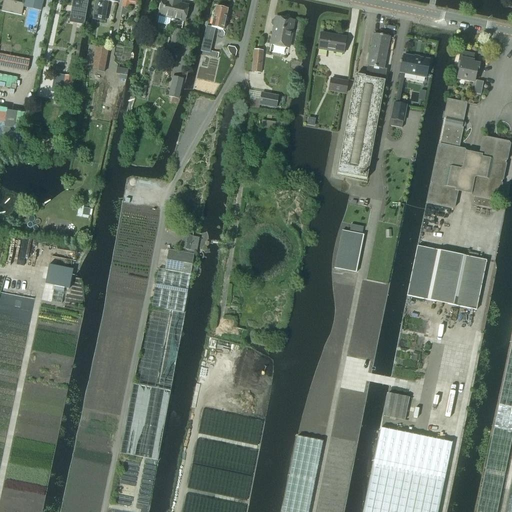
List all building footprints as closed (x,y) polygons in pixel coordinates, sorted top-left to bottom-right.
[(1,11),(11,14),(14,2),(4,0),(1,11)] [(26,0),(25,8),(41,11),(43,0),(26,0)] [(73,0),(71,14),(85,17),(87,0),(73,0)] [(96,0),(94,14),(95,14),(106,16),(108,2),(117,3),(117,0),(96,0)] [(123,0),(123,7),(122,7),(120,18),(125,19),(127,8),(129,8),(130,2),(136,3),(137,0),(123,0)] [(180,4),(181,2),(181,0),(166,0),(166,1),(163,0),(159,16),(185,22),(188,6),(180,4)] [(14,2),(11,14),(21,16),(24,4),(14,2)] [(201,51),(203,52),(210,53),(216,28),(223,30),(228,10),(216,8),(211,28),(208,27),(206,26),(201,51)] [(271,44),(289,48),(294,21),(276,17),(276,19),(274,19),(272,20),(271,24),(272,26),(275,26),(271,44)] [(175,30),(171,45),(179,47),(182,31),(175,30)] [(343,53),(346,37),(321,33),(319,49),(343,53)] [(380,106),(385,80),(387,69),(383,69),(390,37),(382,35),(380,35),(373,34),(367,66),(370,66),(368,77),(355,75),(337,174),(367,179),(378,115),(375,114),(377,105),(380,106)] [(85,69),(90,70),(104,73),(108,49),(100,47),(89,45),(85,69)] [(252,71),(261,72),(263,51),(255,50),(252,71)] [(458,69),(459,69),(457,79),(458,79),(459,77),(465,78),(464,81),(474,83),(476,72),(477,73),(479,66),(472,65),(474,57),(469,56),(469,54),(461,52),(458,69)] [(404,55),(400,73),(404,73),(426,78),(429,60),(404,55)] [(128,69),(117,68),(116,74),(119,74),(118,79),(126,80),(128,69)] [(65,84),(63,94),(70,96),(74,78),(55,75),(53,82),(65,84)] [(172,77),(168,97),(179,99),(183,79),(172,77)] [(346,93),(348,82),(331,79),(329,90),(346,93)] [(476,80),(474,93),(481,95),(483,82),(476,80)] [(98,88),(93,113),(117,117),(122,92),(98,88)] [(259,105),(276,108),(278,96),(262,93),(259,105)] [(438,145),(434,162),(436,164),(434,165),(430,182),(432,184),(430,185),(426,202),(428,204),(452,209),(455,207),(458,192),(470,194),(472,197),(476,198),(475,202),(473,202),(472,205),(492,209),(494,201),(496,202),(499,200),(502,184),(500,182),(503,180),(506,164),(504,162),(507,160),(510,144),(508,142),(484,137),(482,138),(479,154),(466,152),(465,149),(458,148),(458,145),(460,145),(463,128),(462,127),(463,121),(467,103),(447,99),(443,117),(446,118),(441,144),(438,145)] [(392,120),(390,127),(402,129),(403,122),(406,106),(399,104),(395,104),(394,104),(391,120),(392,120)] [(284,124),(261,121),(260,128),(283,131),(284,124)] [(267,147),(269,132),(260,131),(258,146),(267,147)] [(350,231),(362,233),(364,227),(351,224),(350,231)] [(341,231),(334,269),(356,273),(363,235),(341,231)] [(182,249),(196,252),(199,238),(184,235),(182,249)] [(417,247),(407,297),(476,311),(486,261),(417,247)] [(197,267),(193,266),(195,255),(169,251),(166,270),(191,275),(191,273),(196,274),(196,273),(197,272),(197,271),(197,270),(197,269),(197,268),(197,267)] [(49,265),(45,285),(54,287),(64,289),(69,290),(72,270),(49,265)] [(190,275),(158,269),(151,308),(183,313),(190,275)] [(54,290),(51,302),(61,304),(63,292),(54,290)] [(511,342),(476,511),(496,511),(511,438),(511,342)] [(132,384),(120,454),(157,461),(170,391),(132,384)] [(387,394),(383,416),(400,420),(404,397),(387,394)] [(437,511),(452,443),(380,429),(363,511),(437,511)] [(308,511),(322,442),(297,437),(281,511),(308,511)]
